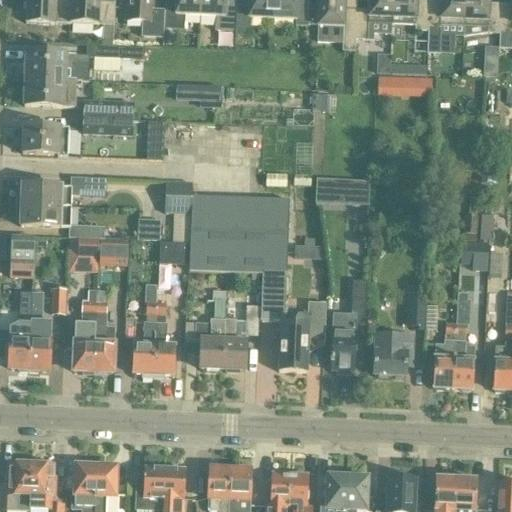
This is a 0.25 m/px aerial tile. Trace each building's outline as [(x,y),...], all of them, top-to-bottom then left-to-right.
[(54,26),(70,27),(71,1),(55,0),(54,0),(26,0),(26,26),(54,27),(54,26)] [(71,26),(101,27),(101,31),(110,31),(110,28),(114,28),(114,9),(98,8),(98,0),(70,0),(71,1),(70,27),(71,27),(71,26)] [(143,23),(142,39),(163,40),(163,31),(164,14),(152,13),(152,0),(126,0),(125,23),(143,23)] [(175,0),(175,1),(175,6),(164,6),(164,14),(163,31),(184,32),(184,17),(200,18),(200,0),(175,0)] [(235,34),(235,26),(236,9),(225,9),(225,0),(200,0),(200,18),(215,19),(215,33),(235,34)] [(248,27),(248,21),(272,22),(272,0),(236,0),(236,9),(235,26),(248,27)] [(272,0),(272,22),(295,23),(295,29),(307,29),(309,1),(297,1),(296,0),(272,0)] [(342,53),(354,54),(355,42),(356,12),(344,11),(344,0),(318,0),(317,45),(342,47),(342,53)] [(391,37),(391,27),(392,0),(368,0),(368,12),(356,12),(355,42),(367,42),(367,44),(372,44),(373,37),(391,37)] [(392,0),(391,27),(415,28),(415,33),(427,33),(429,3),(416,2),(416,0),(392,0)] [(440,38),(463,39),(463,29),(464,0),(440,0),(441,4),(429,3),(427,33),(427,55),(440,56),(440,38)] [(464,0),(463,29),(463,39),(487,36),(499,36),(500,6),(488,6),(488,0),(464,0)] [(511,32),(511,6),(500,6),(499,36),(498,50),(511,51),(511,32)] [(103,40),(102,48),(113,49),(113,41),(103,40)] [(90,60),(119,61),(120,52),(120,49),(86,48),(85,57),(90,57),(90,60)] [(120,49),(119,61),(143,62),(144,50),(120,49)] [(85,57),(26,55),(25,82),(76,84),(89,84),(90,60),(90,57),(85,57)] [(122,86),(123,72),(95,71),(95,85),(122,86)] [(73,110),(74,98),(75,98),(76,84),(25,82),(24,109),(73,110)] [(400,100),(401,85),(376,84),(376,99),(400,100)] [(409,85),(408,100),(432,101),(432,86),(409,85)] [(199,111),(219,112),(220,92),(200,91),(199,111)] [(311,97),(311,115),(324,116),(334,116),(334,98),(311,97)] [(115,121),(130,122),(131,109),(83,107),(82,120),(115,121)] [(115,121),(82,120),(82,133),(130,134),(130,122),(115,121)] [(147,141),(163,141),(164,126),(148,125),(147,141)] [(22,157),(57,159),(57,160),(67,161),(68,130),(23,128),(22,157)] [(226,156),(257,155),(257,145),(226,146),(226,156)] [(68,191),(71,191),(78,191),(103,192),(104,180),(68,178),(68,191)] [(165,216),(190,217),(191,186),(166,185),(165,216)] [(288,199),(288,186),(268,186),(268,199),(288,199)] [(61,189),(21,188),(21,208),(70,210),(70,199),(78,199),(78,191),(71,191),(68,191),(61,190),(61,189)] [(289,203),(191,200),(190,215),(190,227),(191,227),(190,246),(189,268),(189,274),(262,277),(261,310),(260,322),(284,324),(288,231),(289,203)] [(102,228),(70,226),(70,210),(21,208),(20,229),(66,231),(66,239),(101,240),(102,228)] [(478,218),(464,217),(462,236),(477,237),(478,218)] [(11,238),(11,262),(33,263),(34,239),(11,238)] [(99,241),(69,240),(68,260),(98,262),(99,241)] [(100,243),(99,268),(126,270),(126,244),(100,243)] [(160,245),(158,266),(189,268),(190,246),(160,245)] [(461,246),(460,266),(472,267),(472,273),(487,273),(488,247),(461,246)] [(304,249),(295,249),(294,261),(304,261),(304,249)] [(129,265),(145,269),(148,257),(132,253),(129,265)] [(32,265),(11,264),(10,281),(32,281),(32,265)] [(333,320),(331,373),(336,373),(336,377),(350,377),(350,374),(353,374),(355,329),(365,329),(366,301),(367,284),(354,284),(353,301),(352,321),(333,320)] [(144,306),(146,306),(156,306),(157,287),(145,286),(144,306)] [(65,318),(66,292),(51,292),(50,318),(65,318)] [(96,307),(96,293),(88,293),(87,306),(96,307)] [(96,293),(96,307),(106,307),(107,307),(107,294),(96,293)] [(212,305),(214,305),(225,305),(225,294),(212,294),(212,305)] [(427,297),(407,295),(406,330),(411,330),(411,333),(425,334),(427,297)] [(472,392),(473,364),(474,349),(464,348),(467,296),(457,295),(456,326),(452,392),(460,392),(462,394),(468,394),(471,392),(472,392)] [(19,326),(10,331),(8,371),(17,372),(19,375),(28,375),(29,341),(31,302),(31,299),(20,298),(19,326)] [(39,372),(48,373),(49,361),(50,342),(50,325),(41,325),(42,315),(40,315),(40,302),(31,302),(29,341),(28,375),(37,375),(39,372)] [(210,326),(185,325),(184,346),(200,347),(199,371),(223,372),(225,323),(225,305),(214,305),(213,322),(210,322),(210,326)] [(307,316),(298,316),(291,327),(280,327),(278,374),(306,376),(307,344),(324,344),(326,306),(308,305),(307,316)] [(81,306),(81,317),(95,318),(96,307),(87,306),(81,306)] [(146,306),(145,317),(155,318),(156,306),(146,306)] [(156,306),(155,318),(166,318),(166,307),(156,306)] [(96,307),(95,318),(105,318),(106,307),(96,307)] [(260,324),(260,322),(261,310),(246,310),(245,340),(258,340),(258,323),(260,324)] [(92,378),(95,318),(81,317),(81,327),(74,327),(73,374),(83,375),(83,377),(92,378)] [(105,318),(95,318),(92,378),(102,378),(102,376),(113,376),(114,346),(114,330),(107,330),(108,318),(105,318)] [(429,343),(438,344),(439,321),(430,321),(429,343)] [(245,373),(246,344),(234,344),(235,323),(225,323),(223,372),(226,372),(226,375),(238,376),(239,373),(245,373)] [(444,391),(452,392),(456,326),(446,325),(445,343),(444,343),(443,348),(434,347),(433,372),(432,390),(434,391),(436,393),(442,393),(444,391)] [(142,380),(152,381),(155,326),(145,326),(143,326),(143,347),(134,347),(133,376),(142,377),(142,380)] [(166,327),(165,327),(155,326),(152,381),(163,381),(163,378),(173,379),(174,349),(165,348),(166,327)] [(511,327),(504,327),(503,338),(511,338),(511,327)] [(413,345),(392,344),(393,338),(375,337),(373,378),(405,380),(406,370),(411,370),(413,345)] [(511,393),(511,338),(503,338),(503,350),(494,350),(492,393),(494,393),(494,395),(504,396),(504,394),(511,393)] [(4,496),(29,498),(31,463),(21,463),(18,466),(8,466),(8,478),(5,478),(4,496)] [(53,507),(54,499),(55,480),(52,480),(53,468),(43,467),(41,464),(31,463),(29,498),(28,511),(35,511),(64,511),(64,507),(53,507)] [(93,511),(96,466),(85,466),(85,468),(75,468),(74,498),(71,498),(70,511),(93,511)] [(96,466),(93,511),(112,511),(117,508),(118,500),(115,500),(116,470),(106,469),(106,467),(96,466)] [(134,511),(162,511),(164,472),(157,471),(154,469),(149,468),(147,471),(145,471),(144,481),(142,481),(142,482),(136,482),(134,511)] [(172,472),(164,472),(162,511),(181,511),(184,473),(181,472),(179,470),(174,470),(172,472)] [(227,511),(230,472),(209,471),(206,511),(227,511)] [(248,511),(251,473),(230,472),(227,511),(248,511)] [(266,509),(265,511),(287,511),(288,511),(289,477),(286,477),(285,474),(277,474),(275,476),(271,476),(270,509),(266,509)] [(288,511),(287,511),(311,511),(306,511),(307,478),(303,477),(302,475),(294,475),(293,477),(289,477),(288,511)] [(320,509),(320,511),(346,511),(347,479),(340,479),(339,477),(331,476),(329,479),(327,479),(327,489),(327,491),(326,509),(320,509)] [(346,511),(365,511),(366,497),(367,480),(365,480),(364,478),(356,477),(355,480),(347,479),(346,511)] [(385,511),(413,511),(415,495),(415,483),(412,483),(413,480),(401,479),(401,482),(390,481),(387,481),(386,502),(385,511)] [(436,481),(434,511),(454,511),(456,482),(436,481)] [(473,511),(475,495),(476,483),(456,482),(454,511),(473,511)] [(511,511),(511,484),(507,484),(505,486),(499,486),(497,511),(511,511)]
